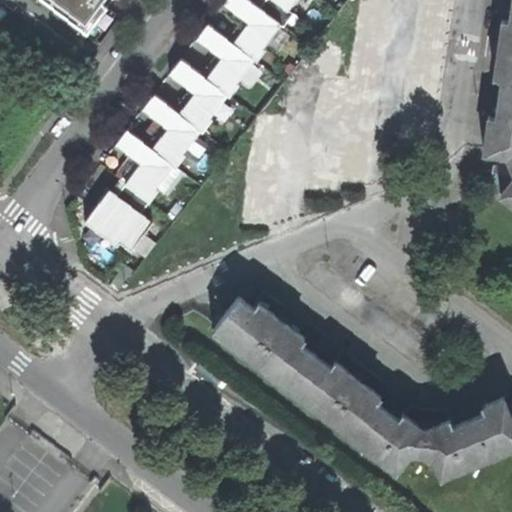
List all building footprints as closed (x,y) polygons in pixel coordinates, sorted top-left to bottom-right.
[(45,0),(87,32),(94,37),(115,11),(107,5),(111,0),(45,0)] [(151,220),(140,210),(158,187),(155,184),(172,163),(174,164),(185,153),(182,149),(199,128),(201,130),(211,117),(209,115),(226,93),(229,94),(238,82),(236,80),(253,57),(255,59),(265,47),(263,45),(280,23),(282,24),(292,12),(287,8),(292,0),(263,0),(259,5),(252,0),(223,0),(222,2),(248,21),(240,30),(233,40),(207,20),(196,36),(221,56),(213,66),(205,75),(181,55),(169,71),(194,91),(187,100),(178,110),(153,90),(142,105),(167,125),(158,137),(151,145),(126,126),(114,141),(140,161),(129,175),(115,192),(108,186),(92,207),(84,218),(116,243),(119,239),(130,248),(151,220)] [(360,0),(350,75),(376,79),(386,0),(360,0)] [(421,0),(416,34),(443,38),(447,0),(421,0)] [(483,148),(508,151),(511,151),(511,0),(509,16),(501,16),(500,34),(492,33),(491,42),(489,54),(496,55),(493,74),(500,75),(495,113),(488,112),(483,148)] [(304,53),(326,71),(343,49),(320,31),(304,53)] [(400,144),(427,148),(441,50),(414,45),(400,144)] [(320,85),(304,196),(331,201),(333,187),(359,190),(373,92),(320,85)] [(240,224),(267,228),(281,118),(255,115),(240,224)] [(511,175),(500,191),(511,200),(511,151),(508,151),(511,158),(509,161),(510,165),(511,165),(511,175)] [(420,450),(431,449),(427,425),(423,424),(421,424),(403,410),(399,414),(377,398),(381,392),(366,381),(371,375),(363,367),(355,361),(349,368),(336,357),(330,362),(300,339),(304,333),(289,323),(294,316),(287,310),(279,304),(273,310),(259,299),(253,304),(238,292),(212,326),(396,466),(412,447),(420,450)] [(196,363),(194,367),(211,379),(216,372),(203,363),(198,360),(196,363)] [(511,442),(511,412),(503,392),(480,402),(483,410),(453,422),(449,416),(427,425),(431,449),(440,472),(511,442)]
